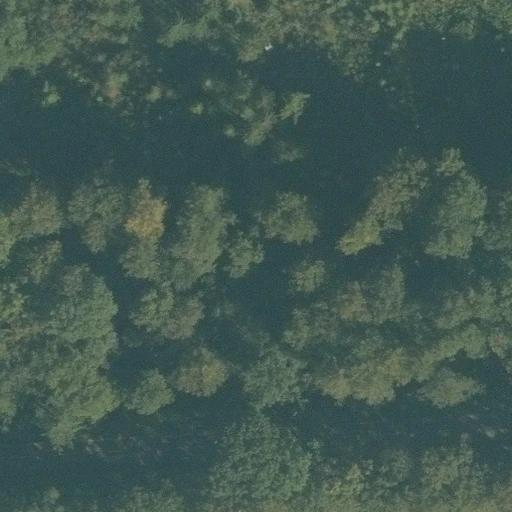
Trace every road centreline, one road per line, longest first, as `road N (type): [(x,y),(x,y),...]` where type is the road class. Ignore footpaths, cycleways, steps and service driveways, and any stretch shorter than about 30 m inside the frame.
road 1 (secondary): [(0,456),(511,425)]
road 2 (track): [(511,497),(292,511)]
